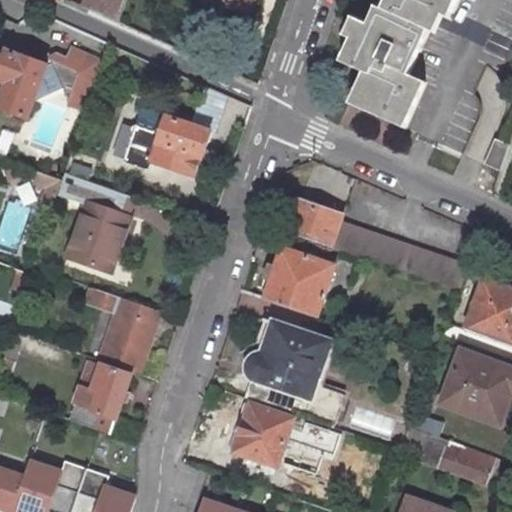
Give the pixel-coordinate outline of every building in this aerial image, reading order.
[(79,0),(79,2),(115,18),(120,0),(79,0)] [(246,0),(219,0),(244,8),(246,0)] [(381,0),(380,5),(372,21),(357,14),(349,33),(337,58),(359,68),(366,71),(353,100),(403,123),(424,76),(407,68),(426,25),(434,6),(442,10),(448,12),(453,0),(381,0)] [(380,5),(373,1),(366,18),(372,21),(380,5)] [(434,6),(426,25),(433,28),(442,10),(434,6)] [(349,33),(357,14),(350,11),(342,30),(349,33)] [(43,62),(2,48),(0,54),(0,77),(6,80),(0,96),(0,104),(24,113),(31,96),(60,86),(65,95),(70,92),(87,98),(101,58),(74,46),(68,57),(63,55),(53,51),(45,54),(48,60),(43,62)] [(346,97),(353,100),(366,71),(359,68),(346,97)] [(70,92),(65,95),(69,104),(83,109),(87,98),(70,92)] [(207,130),(160,112),(145,157),(188,172),(194,154),(198,155),(207,130)] [(507,141),(489,135),(479,161),(497,168),(507,141)] [(100,168),(91,165),(86,179),(94,182),(100,168)] [(43,185),(56,189),(61,175),(38,167),(33,181),(43,185)] [(82,201),(64,254),(108,269),(132,195),(94,182),(86,179),(62,171),(61,175),(56,189),(55,192),(82,201)] [(38,200),(51,204),(55,192),(56,189),(43,185),(38,200)] [(337,209),(295,194),(283,228),(453,287),(463,260),(336,214),(337,209)] [(333,262),(280,245),(263,297),(315,314),(333,262)] [(16,266),(4,300),(18,305),(29,271),(16,266)] [(511,288),(481,277),(463,329),(509,346),(511,338),(511,288)] [(113,310),(106,335),(98,358),(132,369),(139,347),(144,349),(157,307),(87,283),(82,299),(113,310)] [(330,341),(262,318),(247,363),(246,369),(249,374),(242,397),(333,427),(344,394),(315,384),(330,341)] [(511,370),(457,351),(439,400),(493,418),(503,390),(511,392),(511,370)] [(89,408),(84,424),(108,433),(128,374),(97,362),(95,367),(86,363),(79,385),(74,402),(89,408)] [(236,434),(230,450),(272,464),(276,452),(287,455),(295,431),(284,428),(288,416),(247,403),(242,418),(234,417),(229,431),(236,434)] [(430,432),(420,458),(484,481),(494,455),(430,432)] [(68,511),(84,467),(62,459),(58,471),(27,461),(21,477),(22,477),(11,510),(15,511),(68,511)] [(106,474),(84,467),(68,511),(126,511),(132,496),(102,485),(106,474)] [(0,506),(11,510),(22,477),(21,477),(0,469),(0,506)] [(447,511),(407,496),(400,511),(447,511)] [(228,511),(230,508),(200,498),(195,511),(228,511)]
